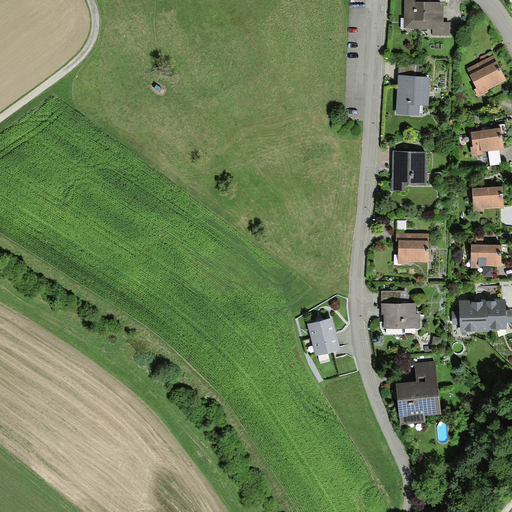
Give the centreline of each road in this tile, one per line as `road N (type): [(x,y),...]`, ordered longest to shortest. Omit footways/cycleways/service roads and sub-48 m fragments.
road 1 (residential): [(380,0),(356,314),(370,384),(406,476)]
road 2 (track): [(0,281),(167,406),(244,511)]
road 3 (track): [(88,0),(94,29),(86,49),(0,119)]
